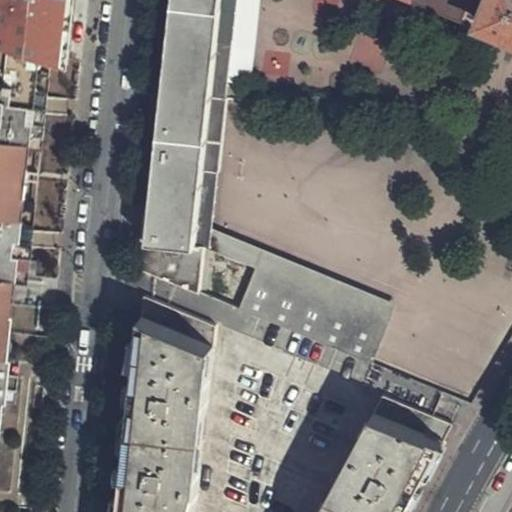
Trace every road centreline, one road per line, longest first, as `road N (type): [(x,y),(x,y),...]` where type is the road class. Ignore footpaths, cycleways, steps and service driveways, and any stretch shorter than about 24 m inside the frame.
road 1 (tertiary): [(76,511),(130,0)]
road 2 (secondary): [(511,401),(449,511)]
